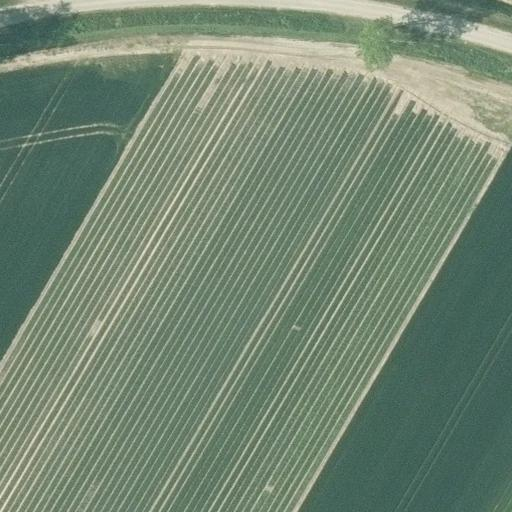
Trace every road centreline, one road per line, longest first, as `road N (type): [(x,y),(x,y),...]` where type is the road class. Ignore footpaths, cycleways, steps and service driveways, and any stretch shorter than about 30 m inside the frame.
road 1 (unclassified): [(262,0),(383,13),(511,46)]
road 2 (unclassified): [(0,18),(125,0)]
